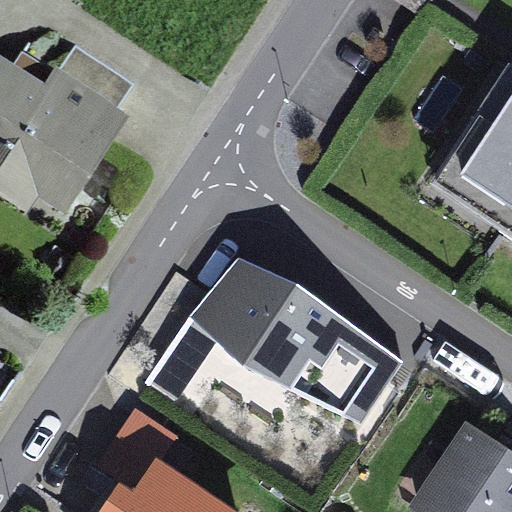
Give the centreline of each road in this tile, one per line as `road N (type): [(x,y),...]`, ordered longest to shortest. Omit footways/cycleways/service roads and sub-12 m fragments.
road 1 (residential): [(219,164),(0,494)]
road 2 (residential): [(219,164),(511,359)]
road 3 (residential): [(328,0),(219,164)]
